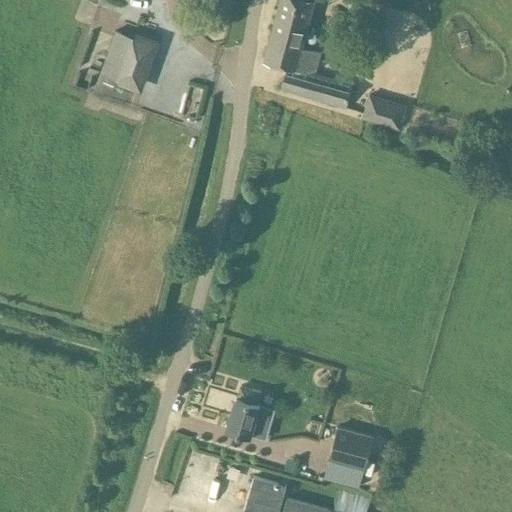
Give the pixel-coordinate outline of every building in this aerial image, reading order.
[(279,0),(262,60),(285,67),(279,88),(347,107),(353,84),(314,73),(320,52),(301,46),(314,0),(279,0)] [(156,56),(117,44),(104,86),(143,99),(156,56)] [(369,92),(362,116),(400,128),(407,104),(369,92)] [(236,396),(226,428),(250,435),(251,433),(266,437),(269,423),(255,419),(260,403),(258,402),(262,391),(240,385),(237,396),(236,396)] [(329,456),(330,456),(366,465),(374,433),(337,424),(329,456)] [(243,499),(280,509),(285,489),(249,478),(243,499)] [(282,511),(345,511),(286,496),(282,511)]
